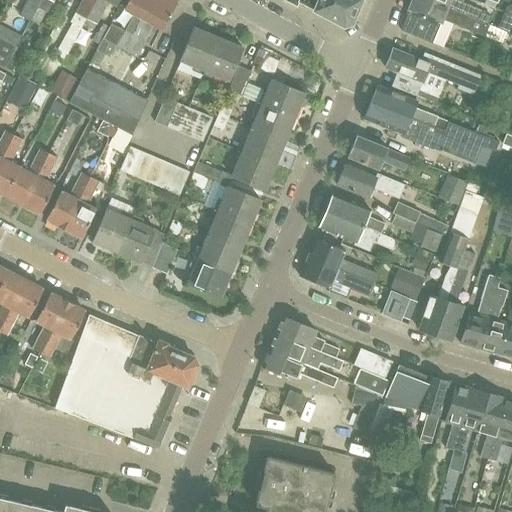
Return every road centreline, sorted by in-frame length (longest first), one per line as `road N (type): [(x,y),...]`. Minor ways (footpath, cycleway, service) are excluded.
road 1 (residential): [(241,348),(92,289),(0,241)]
road 2 (residential): [(267,288),(410,347),(511,378)]
road 3 (unclassified): [(267,288),(356,66)]
road 4 (unclassified): [(174,511),(241,348)]
road 5 (unclassified): [(356,66),(224,0)]
